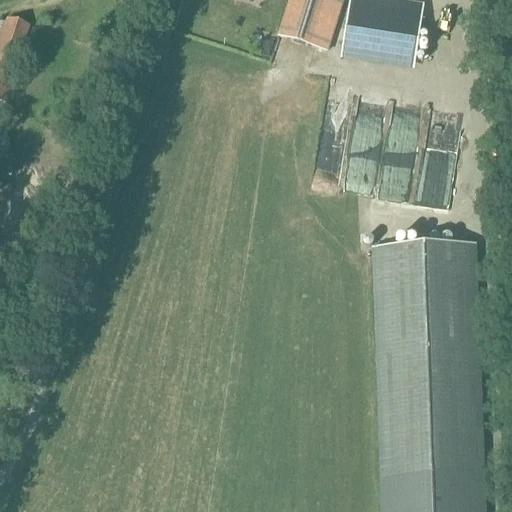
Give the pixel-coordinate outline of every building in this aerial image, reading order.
[(325,52),(342,0),(293,0),(281,37),(325,52)] [(412,68),(421,6),(383,0),(350,0),(342,57),(412,68)] [(4,23),(0,21),(0,103),(5,105),(29,25),(5,18),(4,23)] [(441,114),(458,112),(457,102),(441,103),(441,114)] [(438,114),(435,203),(460,204),(463,115),(438,114)] [(389,194),(415,198),(420,163),(394,159),(389,194)] [(321,161),(321,188),(346,188),(346,161),(321,161)] [(484,511),(476,249),(371,252),(380,511),(484,511)]
